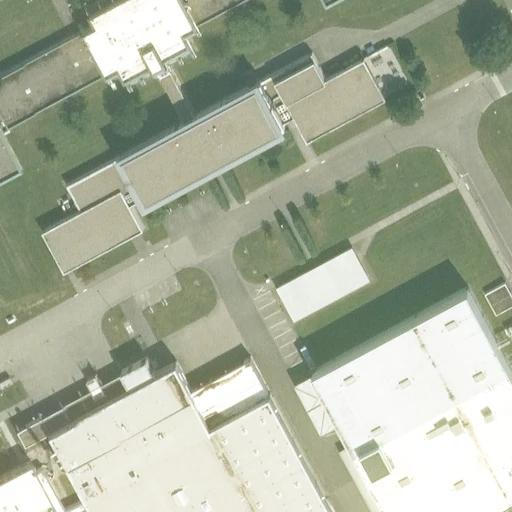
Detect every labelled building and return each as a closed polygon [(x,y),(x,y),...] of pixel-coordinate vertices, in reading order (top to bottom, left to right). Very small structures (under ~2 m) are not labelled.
[(103,0),(111,14),(0,73),(0,112),(3,118),(7,126),(122,64),(131,81),(158,67),(168,61),(195,47),(186,30),(241,0),(103,0)] [(313,51),(196,114),(168,61),(158,67),(186,120),(68,183),(82,209),(44,230),(44,231),(58,224),(79,263),(144,227),(131,203),(142,198),(144,201),(287,124),(285,121),(296,115),(309,139),(374,104),(353,65),(366,58),(365,56),(327,77),(313,51)] [(0,178),(21,167),(0,129),(0,119),(3,118),(0,112),(0,178)] [(354,245),(278,286),(296,319),(372,278),(354,245)] [(511,291),(507,281),(486,292),(497,313),(511,305),(511,291)] [(511,511),(511,363),(470,285),(315,369),(355,443),(342,450),(375,511),(511,511)] [(193,387),(178,360),(157,371),(148,355),(123,369),(131,385),(47,430),(84,498),(88,506),(91,511),(337,511),(272,391),(212,423),(193,387)] [(252,355),(193,387),(212,423),(272,391),(252,355)] [(40,417),(20,428),(26,439),(46,428),(40,417)] [(31,460),(0,476),(0,511),(36,511),(53,503),(57,511),(77,511),(88,506),(84,498),(66,508),(44,466),(37,469),(31,460)]
